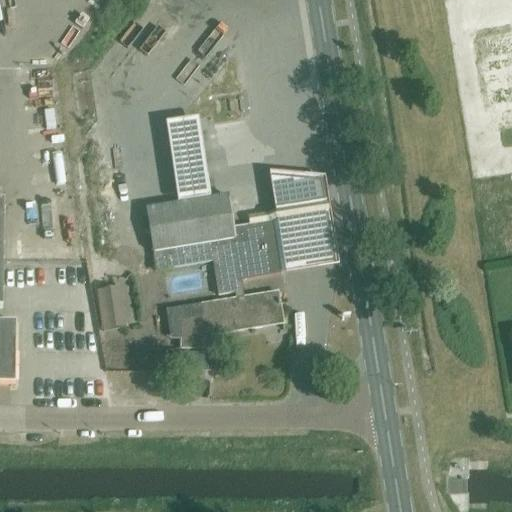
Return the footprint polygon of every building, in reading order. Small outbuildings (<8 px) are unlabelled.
[(511,0),(460,0),(473,72),(511,65),(511,0)] [(177,206),(209,201),(196,113),(163,117),(177,206)] [(278,266),(280,273),(337,262),(323,173),(267,168),(274,210),(245,214),(245,224),(270,220),(272,225),(278,266)] [(511,169),(489,173),(502,253),(511,251),(511,169)] [(232,231),(232,230),(227,198),(209,201),(177,206),(146,211),(156,273),(213,264),(218,298),(235,295),(236,302),(201,307),(203,319),(180,323),(180,351),(213,352),(213,338),(283,326),(278,295),(243,300),(240,284),(278,266),(272,225),(232,231)] [(0,387),(14,388),(14,326),(0,326),(0,311),(2,311),(3,204),(0,203),(0,387)] [(23,224),(25,257),(82,254),(80,222),(23,224)] [(102,334),(128,330),(122,289),(96,293),(102,334)] [(213,374),(213,357),(180,357),(180,373),(213,374)]
